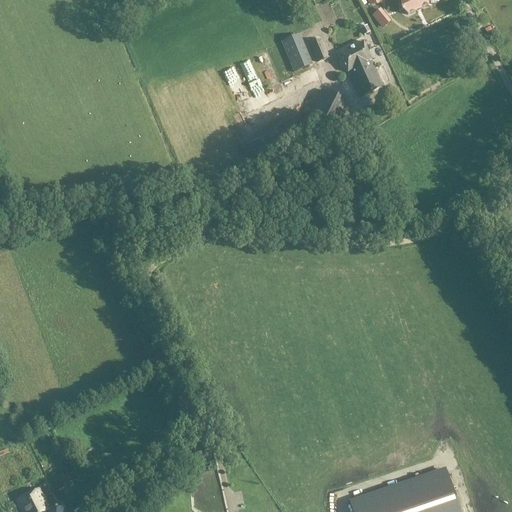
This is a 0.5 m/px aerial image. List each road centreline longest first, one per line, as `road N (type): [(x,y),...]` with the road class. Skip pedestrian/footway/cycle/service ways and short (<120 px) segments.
road 1 (track): [(0,223),(98,206),(228,234),(386,245),(471,221),(511,170)]
road 2 (track): [(185,225),(348,130),(359,131),(403,243)]
road 3 (track): [(220,232),(143,272),(115,211)]
road 4 (track): [(359,131),(308,0)]
road 5 (track): [(112,511),(199,448),(210,428)]
